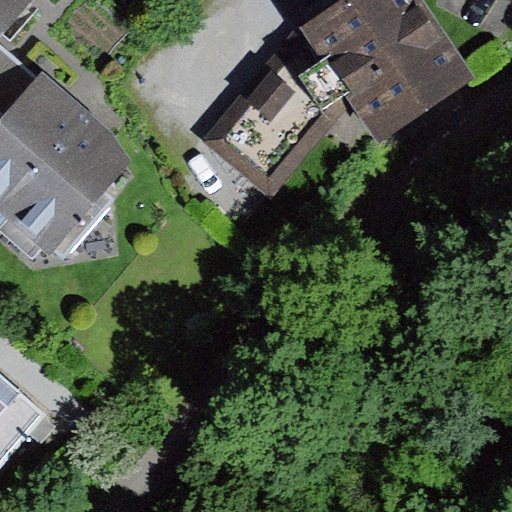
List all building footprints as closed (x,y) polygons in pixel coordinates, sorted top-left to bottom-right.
[(0,0),(0,52),(4,48),(46,0),(0,0)] [(472,91),(412,0),(351,0),(294,34),(204,146),(269,202),(349,114),(377,161),(472,91)] [(0,221),(3,224),(90,121),(4,48),(0,52),(0,119),(7,125),(0,133),(0,221)] [(114,144),(90,121),(3,224),(49,267),(61,253),(73,263),(121,206),(112,199),(132,175),(114,144)] [(0,482),(46,423),(0,382),(0,482)]
